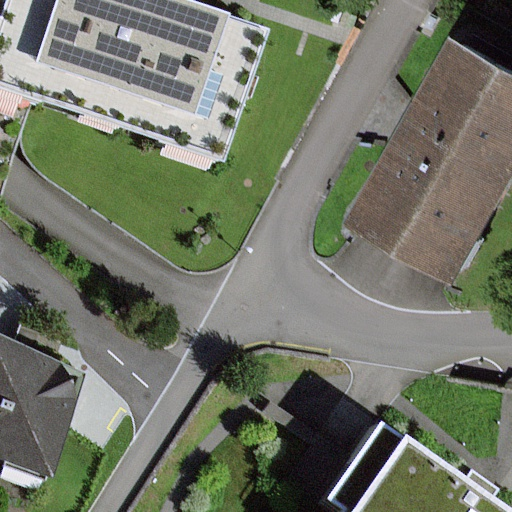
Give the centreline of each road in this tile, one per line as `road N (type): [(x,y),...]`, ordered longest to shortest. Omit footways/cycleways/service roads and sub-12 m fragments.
road 1 (residential): [(406,0),(228,313)]
road 2 (residential): [(228,313),(481,355),(511,352)]
road 3 (residential): [(228,313),(105,511)]
